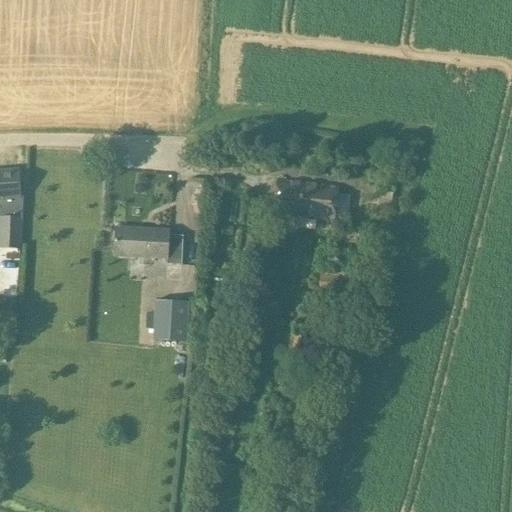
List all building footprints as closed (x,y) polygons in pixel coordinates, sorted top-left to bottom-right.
[(0,171),(0,202),(20,200),(17,170),(0,171)] [(334,223),(334,217),(346,219),(349,197),(337,196),(338,190),(277,181),(273,209),(282,210),(281,215),(334,223)] [(20,220),(0,219),(0,252),(19,253),(20,220)] [(114,258),(167,260),(167,268),(166,267),(165,282),(181,282),(183,237),(169,236),(169,231),(115,228),(114,258)] [(253,254),(251,268),(273,271),(275,257),(253,254)] [(154,331),(153,340),(186,342),(188,304),(155,303),(154,314),(147,314),(146,330),(154,330),(154,331)]
